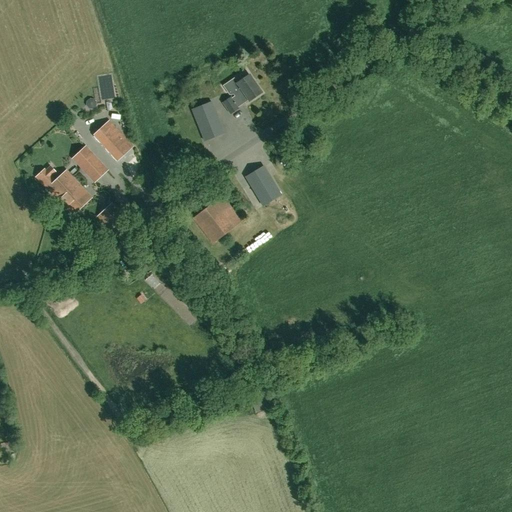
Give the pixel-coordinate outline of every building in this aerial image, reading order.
[(237,107),(248,100),(249,101),(261,93),(249,75),(238,83),(234,78),(223,85),(230,96),(234,93),(236,95),(231,98),(230,97),(223,102),(230,113),(238,108),(237,107)] [(192,110),(204,141),(224,133),(211,102),(192,110)] [(120,162),(136,146),(110,121),(95,136),(120,162)] [(73,159),(94,182),(107,170),(85,147),(73,159)] [(263,206),(281,195),(263,166),(245,177),(263,206)] [(72,215),(91,198),(66,172),(48,188),(72,215)] [(242,221),(222,196),(193,219),(213,244),(242,221)] [(112,203),(97,217),(114,235),(129,222),(112,203)] [(269,225),(260,231),(266,240),(275,234),(269,225)]
